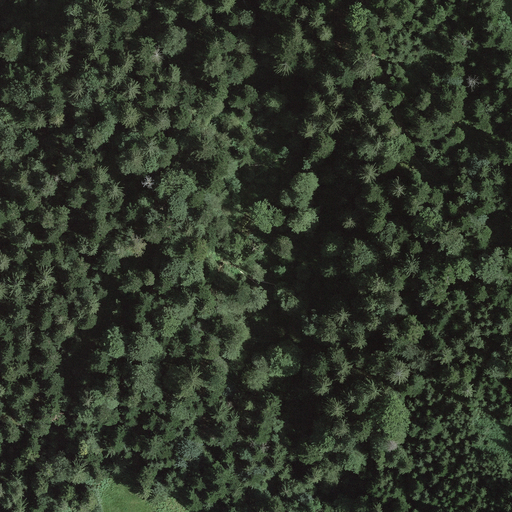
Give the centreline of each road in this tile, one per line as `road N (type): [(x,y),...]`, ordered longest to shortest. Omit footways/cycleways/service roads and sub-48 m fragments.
road 1 (track): [(20,435),(136,251),(139,221),(107,153)]
road 2 (track): [(426,511),(407,471),(399,422),(412,347),(454,273),(487,263),(511,275)]
road 3 (track): [(0,103),(63,91),(86,95),(103,115),(108,140),(107,153),(65,192),(35,239),(0,266)]
road 4 (track): [(363,0),(369,50),(422,162),(487,206),(511,240)]
road 5 (track): [(90,0),(188,67),(257,220)]
road 6 (track): [(0,397),(45,511)]
